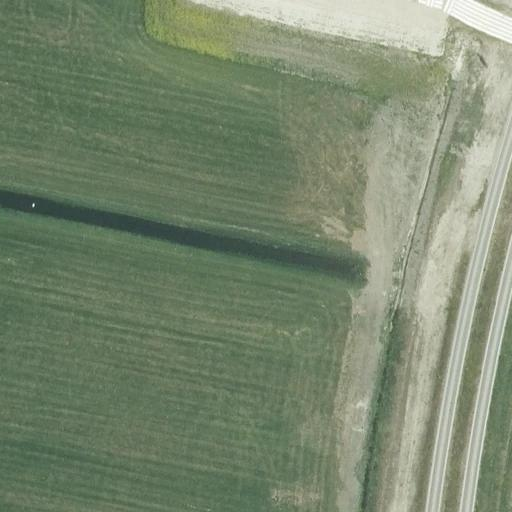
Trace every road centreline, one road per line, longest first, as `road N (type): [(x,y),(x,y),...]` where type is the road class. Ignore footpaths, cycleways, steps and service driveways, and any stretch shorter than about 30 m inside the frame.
road 1 (tertiary): [(511,134),(485,227),(432,511)]
road 2 (tertiary): [(466,511),(511,264)]
